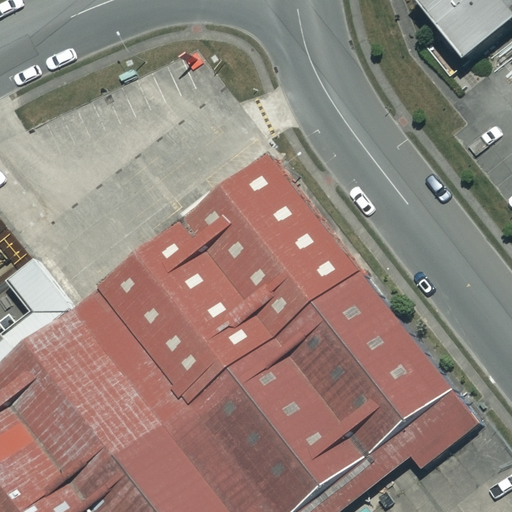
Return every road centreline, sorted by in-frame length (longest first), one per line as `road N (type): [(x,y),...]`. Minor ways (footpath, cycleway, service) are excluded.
road 1 (unclassified): [(511,334),(336,107),(303,39),(296,0)]
road 2 (unclassified): [(0,50),(110,0)]
